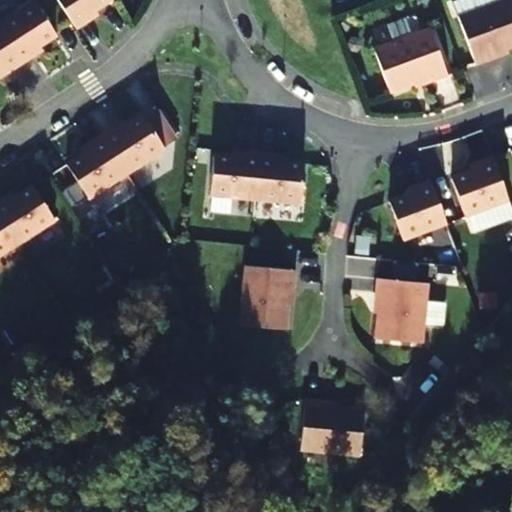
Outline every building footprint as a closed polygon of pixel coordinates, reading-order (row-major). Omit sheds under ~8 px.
[(55,34),(33,0),(31,0),(0,20),(0,31),(20,63),(33,54),(30,50),(55,34)] [(108,0),(57,0),(75,28),(88,19),(86,15),(108,0)] [(511,47),(511,0),(502,0),(458,16),(476,65),(490,59),(489,56),(511,47)] [(448,75),(430,27),(373,48),(390,93),(432,77),(433,81),(448,75)] [(20,63),(0,31),(0,69),(4,67),(7,71),(20,63)] [(165,150),(143,115),(118,131),(115,127),(102,136),(127,175),(165,150)] [(127,175),(102,136),(89,144),(92,148),(66,165),(89,199),(127,175)] [(255,200),(259,154),(243,153),(243,158),(213,155),(209,196),(255,200)] [(275,156),(259,154),(255,200),(300,205),(304,164),(274,161),(275,156)] [(509,201),(492,157),(478,163),(479,168),(452,178),(466,217),(509,201)] [(446,224),(430,181),(416,186),(417,191),(390,201),(404,240),(446,224)] [(55,221),(33,186),(7,202),(5,198),(0,201),(0,219),(17,245),(55,221)] [(0,256),(17,245),(0,219),(0,256)] [(411,263),(394,264),(394,279),(412,278),(411,263)] [(294,285),(296,270),(244,265),(239,325),(287,329),(291,285),(294,285)] [(422,343),(428,283),(377,278),(375,293),(379,293),(374,338),(422,343)] [(360,456),(364,408),(319,404),(320,400),(305,399),(300,451),(360,456)]
